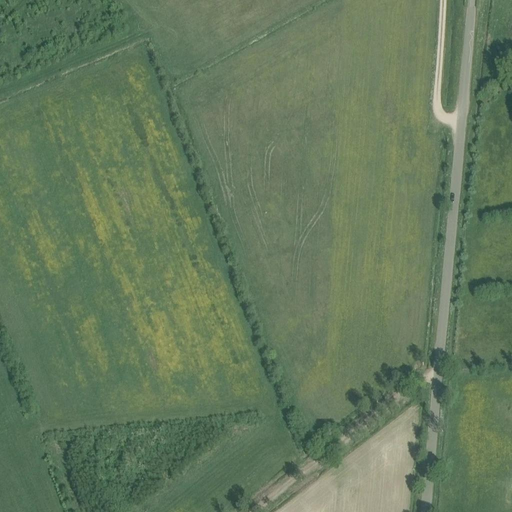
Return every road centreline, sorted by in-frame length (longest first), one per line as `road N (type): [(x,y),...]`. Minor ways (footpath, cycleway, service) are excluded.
road 1 (unclassified): [(427,511),(472,0)]
road 2 (track): [(257,511),(439,366)]
road 3 (track): [(460,125),(441,120),(436,105),(443,0)]
